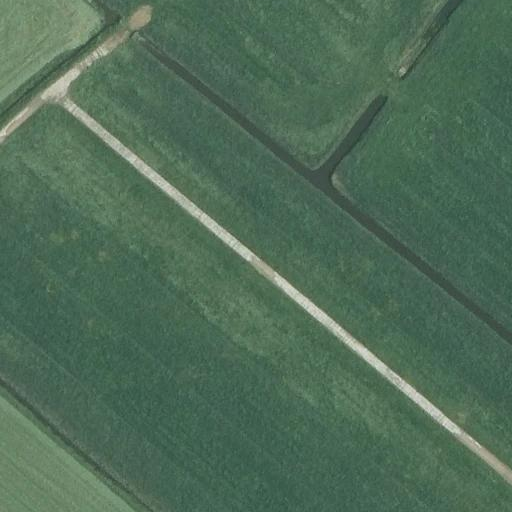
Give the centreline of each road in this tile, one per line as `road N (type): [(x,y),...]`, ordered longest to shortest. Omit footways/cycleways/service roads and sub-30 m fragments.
road 1 (unclassified): [(511,476),(48,92)]
road 2 (track): [(0,141),(143,16)]
